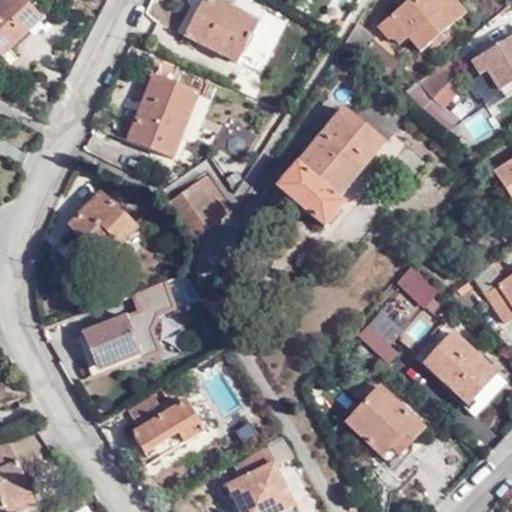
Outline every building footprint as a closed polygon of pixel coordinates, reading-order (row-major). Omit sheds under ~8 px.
[(42,16),(27,0),(3,0),(0,3),(0,51),(1,53),(42,16)] [(219,0),(203,0),(185,36),(237,62),(259,20),(219,0)] [(452,0),(413,0),(378,30),(389,41),(393,38),(401,46),(410,39),(423,53),(466,16),(452,0)] [(352,23),(338,46),(355,60),(371,33),(352,23)] [(511,37),(471,64),(480,78),(488,73),(506,100),(511,96),(511,37)] [(332,56),(328,63),(331,69),(333,71),(337,73),(341,73),(346,69),(347,65),(344,57),(339,55),(332,56)] [(446,59),(415,85),(442,111),(459,93),(448,83),(460,72),(446,59)] [(174,134),(189,90),(152,77),(130,143),(176,157),(183,136),(174,134)] [(198,93),(189,90),(174,134),(183,136),(198,93)] [(460,117),(473,103),(461,92),(448,107),(460,117)] [(347,111),(281,186),(328,229),(347,208),(340,202),(387,147),(347,111)] [(511,163),(494,174),(511,202),(511,163)] [(207,176),(171,205),(197,241),(234,210),(207,176)] [(108,199),(79,231),(87,239),(84,241),(107,262),(125,242),(131,247),(144,231),(108,199)] [(494,264),(476,279),(487,296),(507,283),(494,264)] [(408,269),(350,329),(378,356),(436,296),(408,269)] [(149,357),(167,350),(158,328),(163,313),(180,306),(169,279),(138,291),(146,309),(89,331),(89,332),(83,334),(96,367),(123,356),(125,361),(147,351),(149,357)] [(511,280),(507,283),(487,296),(505,325),(511,320),(511,280)] [(456,334),(426,366),(470,406),(499,374),(456,334)] [(100,377),(149,357),(147,351),(125,361),(123,356),(96,367),(100,377)] [(383,388),(351,424),(388,457),(397,448),(407,455),(429,430),(383,388)] [(162,394),(137,410),(148,426),(139,431),(160,464),(213,430),(192,399),(173,411),(162,394)] [(0,502),(10,499),(16,511),(42,501),(11,440),(0,444),(0,502)] [(267,447),(237,465),(245,479),(232,485),(245,511),(285,511),(299,505),(267,447)] [(16,511),(10,499),(0,502),(0,511),(16,511)]
